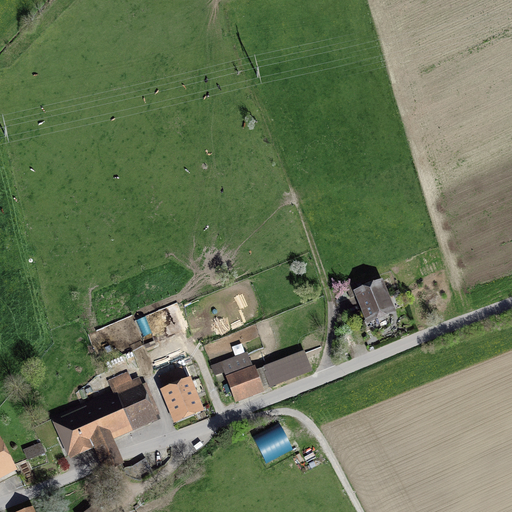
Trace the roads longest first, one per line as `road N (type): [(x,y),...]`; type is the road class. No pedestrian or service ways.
road 1 (unclassified): [(511,303),(0,503)]
road 2 (track): [(223,419),(283,411),(306,418),(360,511)]
